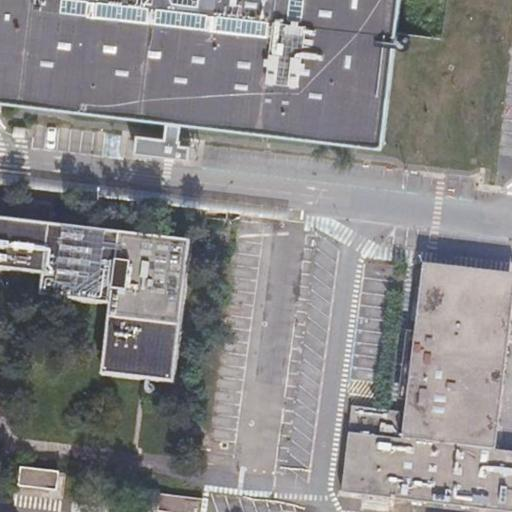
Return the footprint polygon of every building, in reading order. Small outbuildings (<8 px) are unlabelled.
[(400,0),(0,0),(0,103),(383,149),(400,0)] [(0,219),(26,223),(27,204),(0,199),(0,219)] [(26,223),(50,225),(51,207),(27,204),(26,223)] [(26,223),(0,219),(0,271),(45,277),(43,299),(111,308),(103,377),(175,386),(190,240),(50,225),(26,223)] [(241,224),(210,464),(283,473),(314,233),(241,224)] [(420,290),(511,299),(511,275),(423,264),(420,290)] [(511,314),(511,299),(420,290),(405,442),(399,442),(402,414),(353,411),(345,498),(491,511),(511,511),(511,453),(496,453),(511,314)] [(201,511),(202,501),(160,496),(159,511),(201,511)]
